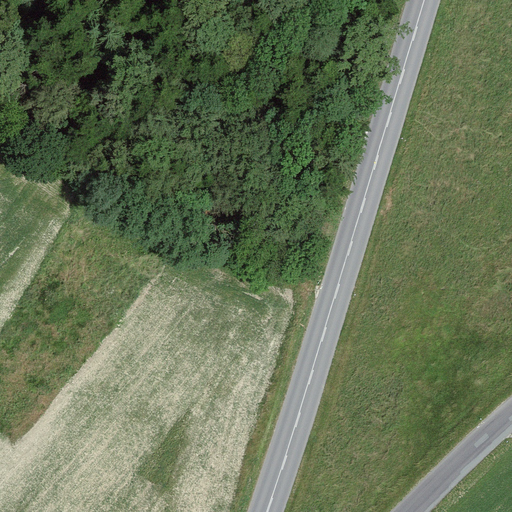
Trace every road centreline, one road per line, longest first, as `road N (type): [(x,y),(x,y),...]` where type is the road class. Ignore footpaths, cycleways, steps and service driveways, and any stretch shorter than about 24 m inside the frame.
road 1 (secondary): [(421,0),(266,511)]
road 2 (tertiary): [(407,511),(511,409)]
